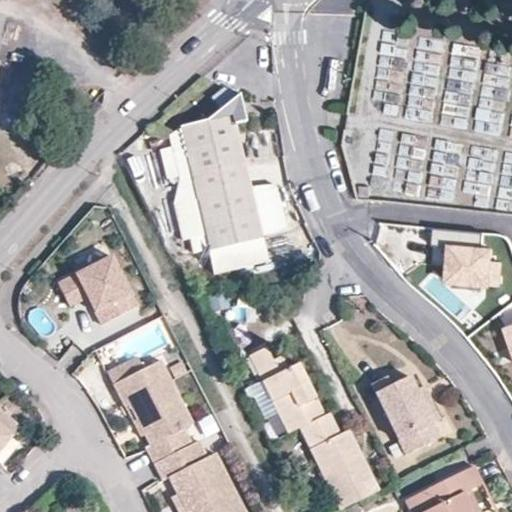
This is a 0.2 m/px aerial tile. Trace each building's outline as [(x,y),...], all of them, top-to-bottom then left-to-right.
[(266,261),(261,236),(285,230),(274,183),(248,189),(233,124),(245,122),(238,94),(210,122),(184,128),(208,233),(189,238),(192,252),(207,249),(212,273),(266,261)] [(208,233),(184,128),(170,131),(172,140),(163,142),(169,171),(181,168),(176,199),(185,238),(189,238),(208,233)] [(491,262),(492,248),(446,246),(444,285),(490,287),(491,262)] [(60,286),(72,308),(90,299),(95,296),(102,310),(97,313),(105,327),(140,309),(114,258),(60,286)] [(501,262),(491,262),(490,287),(500,288),(501,262)] [(97,313),(102,310),(95,296),(90,299),(97,313)] [(511,325),(502,329),(511,360),(511,325)] [(287,433),(299,426),(323,414),(297,364),(285,369),(279,357),(271,360),(265,348),(249,356),(287,433)] [(117,385),(146,370),(140,357),(110,372),(117,385)] [(149,447),(158,464),(195,444),(187,428),(196,424),(163,361),(146,370),(117,385),(128,407),(132,405),(148,435),(153,445),(149,447)] [(185,362),(173,368),(179,379),(191,374),(185,362)] [(434,421),(417,387),(409,372),(390,383),(386,374),(369,383),(404,452),(434,438),(427,424),(434,421)] [(425,383),(417,387),(434,421),(442,417),(425,383)] [(144,437),(148,435),(132,405),(128,407),(144,437)] [(299,426),(340,510),(379,491),(347,428),(337,433),(327,412),(323,414),(299,426)] [(0,456),(21,431),(0,413),(0,456)] [(441,434),(434,421),(427,424),(434,438),(441,434)] [(195,444),(158,464),(166,481),(172,478),(181,494),(189,511),(249,511),(219,454),(211,458),(202,441),(195,444)] [(472,465),(419,492),(428,509),(422,511),(471,511),(462,493),(469,490),(482,483),(472,465)] [(479,511),(469,490),(462,493),(471,511),(479,511)] [(422,511),(428,509),(419,492),(403,500),(408,511),(422,511)] [(189,511),(181,494),(171,500),(177,511),(189,511)]
